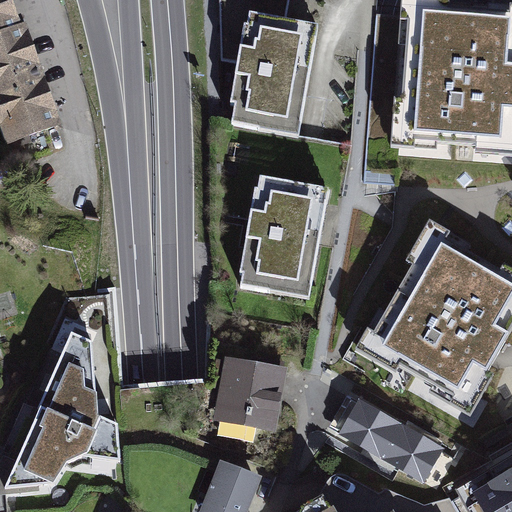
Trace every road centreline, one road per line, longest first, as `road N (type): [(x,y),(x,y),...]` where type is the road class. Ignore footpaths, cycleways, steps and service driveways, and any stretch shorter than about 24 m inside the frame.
road 1 (primary): [(194,511),(167,0)]
road 2 (primary): [(126,136),(152,511)]
road 3 (residential): [(51,0),(89,197)]
road 4 (secondary): [(89,0),(126,136)]
road 5 (primary): [(128,0),(126,136)]
